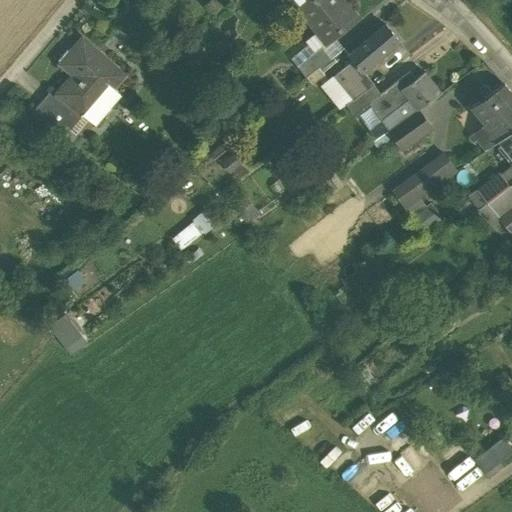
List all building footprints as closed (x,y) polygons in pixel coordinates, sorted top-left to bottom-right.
[(316,0),(290,0),(301,13),(316,0)] [(357,19),(342,0),(316,0),(301,13),(326,44),(357,19)] [(386,25),(348,55),(353,61),(362,72),(362,71),(399,42),(386,25)] [(125,76),(83,40),(61,66),(72,76),(57,94),(82,116),(108,86),(113,90),(125,76)] [(331,59),(321,47),(304,61),(314,72),(331,59)] [(353,61),(334,76),(343,87),(362,72),(353,61)] [(362,72),(343,87),(353,100),(373,84),(362,71),(362,72)] [(413,82),(402,90),(409,99),(418,109),(441,93),(425,73),(413,82)] [(380,94),(368,103),(369,104),(382,121),(409,99),(402,90),(413,82),(407,74),(380,94)] [(353,100),(345,105),(354,116),(369,104),(368,103),(380,94),(373,84),(353,100)] [(511,94),(504,85),(473,107),(481,117),(480,117),(488,127),(511,110),(511,94)] [(69,110),(49,93),(40,104),(60,121),(69,110)] [(418,109),(389,130),(395,139),(403,150),(432,129),(418,109)] [(511,110),(488,127),(491,130),(479,140),(478,141),(486,150),(498,140),(498,141),(511,130),(511,110)] [(389,130),(372,141),(378,150),(395,139),(389,130)] [(511,130),(498,141),(511,157),(511,130)] [(479,140),(474,134),(469,137),(473,142),(477,139),(478,141),(479,140)] [(444,154),(394,192),(406,209),(420,199),(457,171),(444,154)] [(500,173),(477,191),(487,203),(503,191),(510,186),(500,173)] [(511,184),(510,186),(503,191),(511,201),(511,199),(511,184)] [(487,203),(477,191),(471,196),(480,209),(487,203)] [(503,191),(487,203),(493,211),(498,218),(511,206),(511,202),(511,201),(503,191)] [(420,199),(406,209),(414,218),(427,208),(420,199)] [(487,203),(480,209),(486,217),(493,211),(487,203)] [(250,205),(241,211),(248,220),(257,214),(250,205)] [(436,221),(427,208),(414,218),(423,231),(436,221)] [(180,247),(213,224),(204,211),(171,235),(180,247)] [(48,324),(70,354),(87,341),(65,312),(48,324)] [(484,472),(511,449),(511,448),(501,435),(473,457),(484,472)]
